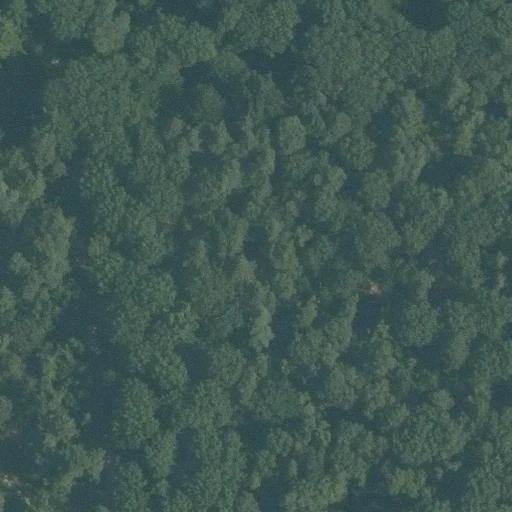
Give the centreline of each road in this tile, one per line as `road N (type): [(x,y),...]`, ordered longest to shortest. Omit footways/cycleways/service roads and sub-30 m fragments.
road 1 (track): [(0,151),(511,65)]
road 2 (track): [(43,0),(112,511)]
